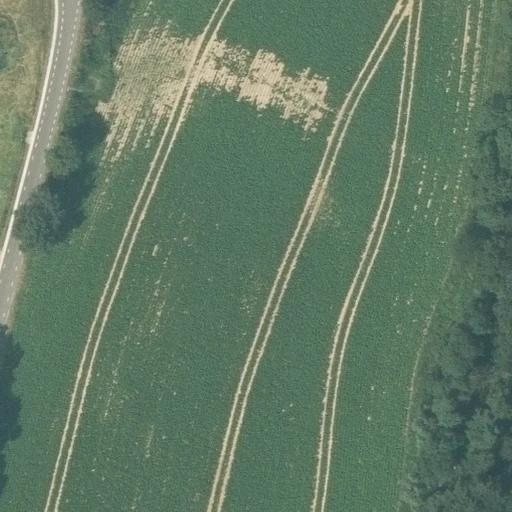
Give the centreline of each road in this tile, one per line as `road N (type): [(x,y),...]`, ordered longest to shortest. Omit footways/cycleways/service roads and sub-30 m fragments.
road 1 (tertiary): [(0,304),(71,0)]
road 2 (track): [(456,511),(511,281)]
